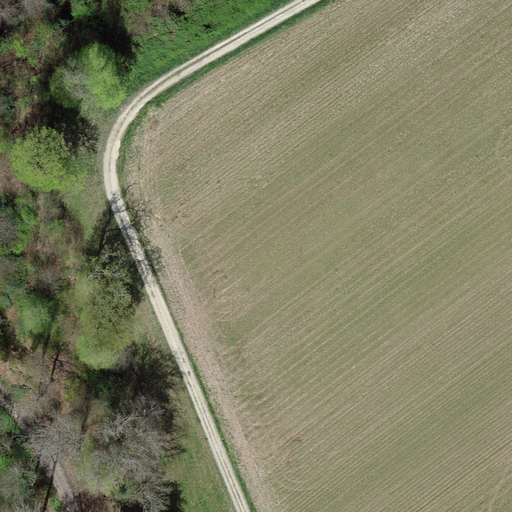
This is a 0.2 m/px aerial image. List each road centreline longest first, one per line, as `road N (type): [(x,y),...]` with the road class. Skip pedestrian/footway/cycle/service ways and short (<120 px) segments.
road 1 (track): [(300,0),(139,99),(119,128),(111,165),(122,211),(243,511)]
road 2 (track): [(83,511),(0,393)]
